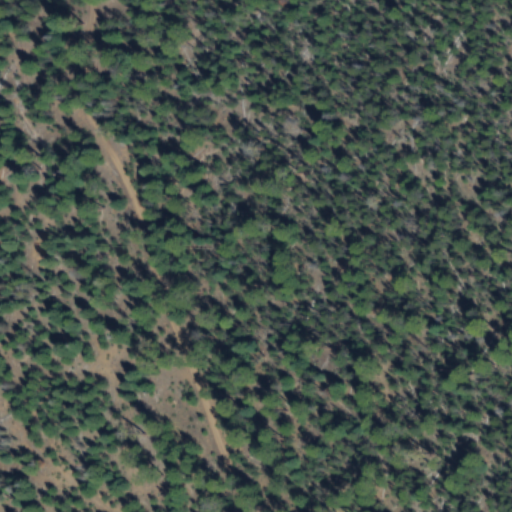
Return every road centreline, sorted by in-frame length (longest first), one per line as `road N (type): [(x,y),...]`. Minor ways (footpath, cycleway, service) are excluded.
road 1 (track): [(86,0),(86,82),(244,511)]
road 2 (track): [(116,511),(0,402)]
